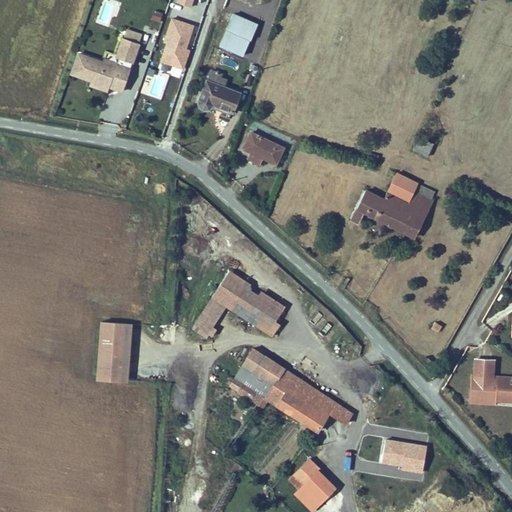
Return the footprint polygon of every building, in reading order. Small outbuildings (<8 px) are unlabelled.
[(194,0),(178,0),(177,4),(192,8),(194,0)] [(164,14),(155,11),(152,21),(160,24),(164,14)] [(243,56),(257,24),(235,15),(221,47),(243,56)] [(180,70),(194,26),(175,19),(161,63),(180,70)] [(122,92),(125,82),(128,73),(133,58),(136,60),(141,45),(140,45),(143,35),(128,30),(124,39),(123,39),(116,58),(118,59),(117,64),(104,60),(103,63),(78,55),(71,74),(92,82),(92,80),(110,86),(111,82),(116,84),(114,89),(122,92)] [(199,106),(201,109),(204,110),(207,110),(210,110),(213,108),(234,116),(243,93),(226,87),(228,80),(223,78),(224,75),(211,71),(199,102),(199,106)] [(92,80),(92,82),(90,86),(108,92),(109,87),(114,89),(116,84),(111,82),(110,86),(92,80)] [(251,132),(242,149),(250,153),(247,160),(260,167),(263,160),(275,166),(284,149),(251,132)] [(425,161),(432,148),(419,141),(413,154),(425,161)] [(376,164),(378,158),(362,155),(361,161),(376,164)] [(411,239),(424,216),(410,209),(417,196),(422,187),(397,175),(384,200),(370,194),(354,225),(362,229),(368,218),(411,239)] [(424,216),(430,203),(417,196),(410,209),(424,216)] [(228,304),(267,331),(275,337),(276,336),(283,325),(279,322),(288,307),(282,303),(245,279),(244,278),(232,269),(199,318),(194,325),(208,335),(213,328),(212,327),(228,304)] [(442,326),(436,322),(431,330),(437,334),(442,326)] [(99,380),(127,382),(131,325),(104,323),(99,380)] [(228,387),(237,392),(266,410),(271,403),(315,430),(327,413),(346,424),(351,414),(262,354),(253,348),(244,362),(236,376),(228,387)] [(511,380),(493,379),(494,362),(476,361),(475,378),(472,378),(470,402),(490,404),(490,401),(496,401),(499,403),(502,404),(506,402),(511,402),(511,380)] [(426,446),(385,441),(382,464),(401,467),(400,471),(423,474),(426,446)] [(298,491),(295,495),(312,511),(317,511),(339,490),(320,471),(321,470),(311,460),(289,482),(298,491)]
